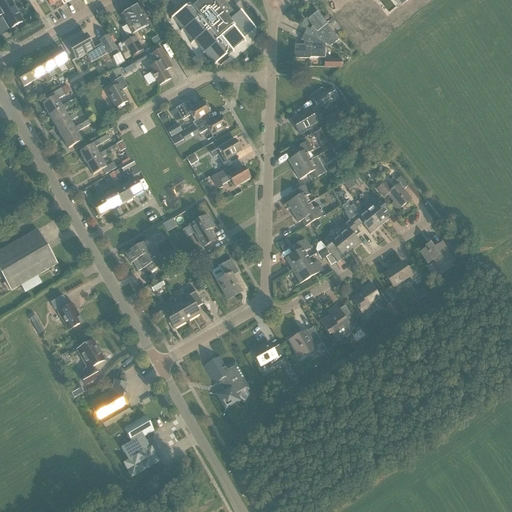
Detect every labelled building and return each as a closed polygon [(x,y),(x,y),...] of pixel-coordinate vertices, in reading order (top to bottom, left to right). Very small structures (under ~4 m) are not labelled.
[(23,22),(10,0),(0,6),(0,5),(0,16),(1,16),(9,30),(23,22)] [(239,10),(240,12),(235,16),(222,0),(192,0),(189,3),(191,5),(187,8),(186,6),(170,19),(171,20),(172,19),(182,30),(180,32),(181,32),(182,31),(192,42),(190,44),(191,44),(194,42),(204,53),(202,55),(204,53),(214,65),(212,66),(212,67),(232,51),(233,52),(234,52),(232,50),(244,41),(245,42),(246,42),(243,38),(255,29),(256,31),(257,30),(239,10)] [(141,30),(141,29),(150,24),(139,6),(130,11),(141,30)] [(141,29),(141,30),(130,11),(121,16),(132,35),(138,31),(140,35),(143,33),(141,29)] [(312,31),(307,28),(304,34),(325,45),(330,47),(339,40),(326,24),(327,24),(317,12),(307,20),(313,28),(312,31)] [(329,22),(337,32),(340,29),(332,19),(329,22)] [(304,34),(301,40),(306,43),(305,46),(295,46),(294,59),(309,59),(309,58),(325,58),(325,45),(304,34)] [(123,63),(116,50),(108,36),(100,41),(102,45),(94,50),(86,36),(68,46),(76,60),(86,55),(91,63),(107,54),(108,55),(112,52),(114,57),(113,57),(113,58),(112,59),(117,67),(123,63)] [(143,51),(135,37),(124,43),(118,47),(123,56),(129,52),(132,57),(133,59),(144,53),(143,51)] [(48,56),(56,69),(58,68),(65,64),(69,71),(73,69),(68,61),(67,62),(60,49),(48,56)] [(166,72),(172,68),(169,62),(162,49),(152,55),(157,64),(148,69),(152,75),(151,75),(154,81),(155,80),(159,86),(171,80),(166,72)] [(45,75),(47,74),(54,70),(58,78),(62,75),(58,68),(56,69),(48,56),(38,62),(45,75)] [(136,69),(131,60),(121,66),(126,75),(136,69)] [(51,82),(47,74),(45,75),(38,62),(27,68),(35,81),(36,81),(43,76),(47,84),(51,82)] [(36,81),(35,81),(27,68),(16,75),(23,88),(32,83),(36,90),(35,91),(38,96),(43,92),(36,81)] [(128,102),(122,91),(128,88),(122,77),(117,69),(112,71),(117,80),(113,82),(116,88),(107,93),(116,109),(128,102)] [(67,80),(70,85),(81,78),(78,74),(67,80)] [(62,109),(61,107),(57,100),(64,96),(70,92),(67,86),(61,89),(46,98),(48,102),(42,105),(49,116),(62,109)] [(333,89),(328,92),(313,100),(316,106),(323,102),(324,104),(337,97),(333,89)] [(68,118),(64,111),(71,107),(75,104),(73,101),(69,103),(61,107),(62,109),(49,116),(55,127),(69,120),(68,118)] [(191,116),(195,122),(195,123),(205,117),(210,114),(204,102),(192,109),(188,102),(176,109),(182,121),(191,116)] [(300,135),(310,129),(309,128),(317,123),(309,110),(299,116),(300,117),(292,122),(300,135)] [(55,127),(62,138),(75,131),(74,129),(70,122),(77,118),(78,119),(83,115),(80,111),(75,114),(68,118),(69,120),(55,127)] [(195,122),(193,123),(194,126),(181,135),(185,142),(199,134),(199,135),(208,130),(212,137),(227,128),(221,116),(209,123),(205,117),(195,123),(195,122)] [(62,138),(68,149),(81,142),(76,133),(84,129),(81,125),(74,129),(75,131),(62,138)] [(99,155),(95,148),(109,140),(107,136),(92,145),(93,146),(80,153),(86,165),(99,157),(99,155)] [(241,151),(235,140),(211,154),(213,158),(217,156),(223,166),(228,163),(226,160),(241,151)] [(116,145),(120,153),(126,149),(122,142),(116,145)] [(311,161),(307,154),(313,151),(307,142),(297,148),(300,154),(288,161),(293,171),(311,161)] [(99,155),(99,157),(86,165),(93,176),(102,170),(105,175),(116,169),(113,163),(106,167),(101,159),(108,155),(106,151),(99,155)] [(187,160),(190,166),(198,162),(195,155),(187,160)] [(120,167),(123,174),(136,166),(132,160),(120,167)] [(320,164),(314,167),(311,161),(293,171),(299,181),(312,173),(315,179),(326,173),(320,164)] [(235,188),(250,179),(243,167),(228,176),(224,170),(211,178),(217,188),(219,190),(222,188),(222,186),(231,181),(235,188)] [(352,178),(358,188),(363,185),(358,175),(352,178)] [(132,199),(143,193),(135,179),(127,184),(122,177),(118,179),(123,187),(124,186),(132,199)] [(403,191),(408,187),(400,177),(395,182),(398,185),(392,190),(386,182),(377,190),(384,198),(388,195),(394,203),(392,204),(397,211),(411,200),(403,191)] [(121,205),(132,199),(124,186),(123,187),(116,191),(111,184),(107,186),(112,193),(113,192),(121,205)] [(309,204),(306,197),(312,194),(306,184),(296,191),(299,197),(286,204),(292,214),(309,204)] [(186,185),(173,190),(176,198),(189,193),(186,185)] [(113,192),(112,193),(105,197),(101,190),(97,192),(101,199),(102,198),(110,212),(121,205),(113,192)] [(102,198),(101,199),(94,203),(90,196),(86,199),(90,206),(91,205),(99,218),(110,212),(102,198)] [(379,228),(388,221),(378,210),(384,205),(376,196),(368,203),(372,208),(366,213),(379,228)] [(356,228),(361,224),(370,235),(379,228),(366,213),(361,217),(357,213),(358,212),(353,205),(350,208),(346,203),(342,207),(345,212),(344,213),(348,219),(349,220),(356,228)] [(313,210),(309,204),(292,214),(298,223),(301,221),(305,227),(324,216),(319,206),(313,210)] [(209,230),(214,228),(207,216),(189,226),(203,248),(215,241),(209,230)] [(357,229),(356,228),(349,220),(341,227),(345,232),(339,237),(352,252),(361,245),(351,234),(357,229)] [(37,230),(0,251),(0,272),(11,291),(57,265),(37,230)] [(344,259),(352,252),(339,237),(334,241),(329,236),(321,243),(336,261),(341,256),(344,259)] [(308,259),(304,252),(310,249),(305,240),(292,247),(295,253),(285,259),(291,269),(308,259)] [(147,241),(125,254),(131,264),(132,263),(138,272),(146,268),(149,273),(161,266),(158,260),(147,241)] [(441,275),(451,268),(448,265),(455,261),(442,242),(433,248),(430,243),(425,247),(426,248),(419,253),(427,264),(432,261),(441,275)] [(336,263),(331,255),(330,255),(326,248),(317,253),(321,260),(326,258),(331,266),(336,263)] [(311,265),(308,259),(291,269),(300,284),(323,271),(317,262),(311,265)] [(226,276),(217,282),(227,299),(241,291),(232,276),(238,273),(231,260),(221,266),(226,276)] [(414,264),(407,269),(402,262),(384,274),(393,289),(409,278),(413,283),(422,277),(414,264)] [(163,270),(166,275),(174,270),(171,266),(163,270)] [(161,280),(150,286),(153,292),(164,286),(161,280)] [(392,303),(385,292),(383,290),(377,294),(370,284),(361,290),(363,293),(352,300),(358,310),(360,312),(362,315),(372,309),(370,306),(379,299),(385,307),(392,303)] [(187,299),(177,305),(187,322),(189,321),(188,321),(200,315),(192,302),(199,299),(191,286),(182,291),(187,299)] [(397,299),(390,289),(385,292),(392,303),(397,299)] [(81,299),(86,302),(90,295),(85,292),(81,299)] [(414,297),(418,302),(424,298),(420,293),(414,297)] [(50,303),(54,310),(56,310),(68,331),(83,323),(72,304),(68,307),(66,304),(67,303),(63,296),(50,303)] [(177,305),(166,311),(162,303),(153,308),(160,321),(166,317),(174,330),(185,323),(187,322),(177,305)] [(345,306),(338,311),(337,308),(328,314),(330,316),(320,323),(329,336),(332,334),(337,341),(345,336),(343,333),(351,328),(351,329),(358,324),(345,306)] [(29,319),(38,335),(44,332),(35,316),(29,319)] [(309,355),(308,352),(322,344),(327,354),(328,354),(312,327),(313,329),(306,333),(305,331),(296,336),(295,334),(289,338),(290,340),(288,341),(300,360),(309,355)] [(99,378),(93,367),(105,361),(93,341),(77,351),(88,370),(90,373),(81,379),(85,386),(99,378)] [(272,349),(268,343),(252,352),(257,361),(258,363),(260,368),(269,362),(272,367),(287,358),(279,345),(272,349)] [(235,362),(224,368),(218,358),(205,366),(215,384),(218,382),(220,385),(218,386),(220,390),(222,388),(224,391),(217,395),(225,410),(240,402),(236,395),(246,389),(248,392),(251,390),(235,362)] [(112,392),(90,404),(96,415),(97,415),(105,428),(132,413),(132,412),(131,413),(123,406),(127,404),(129,397),(123,395),(126,385),(114,382),(112,392)] [(132,442),(121,448),(129,461),(123,464),(131,478),(159,462),(151,448),(149,449),(142,437),(153,431),(145,417),(124,429),(132,442)]
